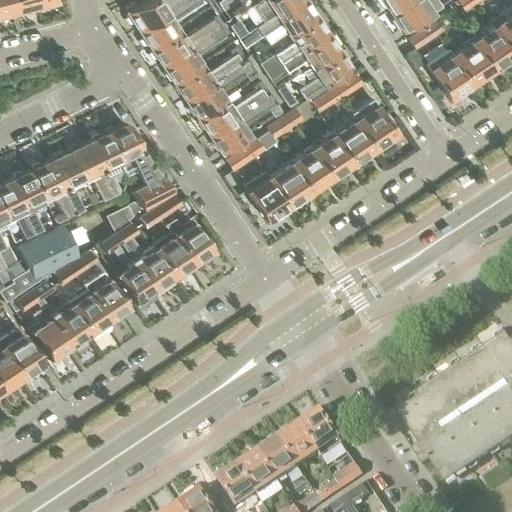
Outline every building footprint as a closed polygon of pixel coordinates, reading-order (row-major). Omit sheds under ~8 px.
[(0,0),(0,12),(12,9),(9,0),(0,0)] [(9,0),(12,9),(33,4),(31,0),(9,0)] [(138,0),(123,10),(134,27),(174,0),(138,0)] [(196,0),(174,0),(134,27),(147,45),(175,26),(170,18),(196,0)] [(216,0),(222,9),(235,0),(216,0)] [(236,24),(230,28),(242,47),(252,41),(251,40),(277,22),(283,31),(311,12),(303,0),(291,0),(253,26),(252,25),(242,32),(236,24)] [(253,26),(291,0),(262,0),(265,4),(247,16),(252,25),(253,26)] [(380,0),(388,12),(405,0),(380,0)] [(405,0),(388,12),(400,30),(428,11),(421,1),(422,0),(405,0)] [(455,0),(462,9),(475,0),(474,0),(455,0)] [(511,14),(509,11),(490,24),(510,53),(511,51),(511,14)] [(311,12),(283,31),(289,40),(257,61),(262,69),(323,29),(311,12)] [(158,63),(220,21),(215,13),(181,35),(175,26),(147,45),(158,63)] [(427,22),(434,32),(442,27),(435,17),(427,22)] [(227,31),(220,21),(158,63),(170,80),(199,62),(193,53),(227,31)] [(434,32),(427,22),(405,37),(412,47),(434,32)] [(488,67),(510,53),(490,24),(469,38),(488,67)] [(306,65),(334,46),(323,29),(262,69),(269,80),(284,70),(283,68),(300,56),(306,65)] [(447,46),(444,47),(467,81),(488,67),(469,38),(450,51),(447,46)] [(170,80),(182,98),(244,57),(234,43),(226,49),(229,54),(204,70),(199,62),(170,80)] [(301,96),(347,65),(334,46),(306,65),(299,70),(305,79),(295,86),(301,96)] [(467,81),(444,47),(422,62),(445,96),(467,81)] [(253,71),(244,57),(182,98),(194,115),(222,96),(217,89),(242,72),(244,76),(253,71)] [(359,83),(351,72),(329,86),(337,97),(359,83)] [(228,105),(222,96),(194,115),(205,132),(268,91),(259,78),(250,84),(252,88),(228,105)] [(315,111),(337,97),(329,86),(323,91),(308,102),(315,111)] [(290,89),(279,96),(285,106),(297,98),(290,89)] [(280,109),(268,91),(205,132),(218,151),(246,132),(240,123),(265,107),(271,116),(280,109)] [(372,103),(350,117),(369,146),(391,132),(372,103)] [(285,111),(292,122),(299,118),(292,107),(285,111)] [(271,136),(278,131),(292,122),(285,111),(271,120),(263,126),(265,129),(272,140),(273,140),(271,136)] [(350,117),(329,132),(348,161),(369,146),(350,117)] [(121,122),(100,132),(115,164),(125,159),(137,183),(156,174),(138,147),(134,149),(121,122)] [(254,137),(244,143),(251,154),(272,140),(265,129),(254,137)] [(107,168),(115,164),(100,132),(81,142),(107,195),(114,192),(116,186),(107,168)] [(329,132),(308,146),(327,175),(348,161),(329,132)] [(99,199),(107,195),(81,142),(63,150),(78,181),(88,177),(99,199)] [(229,169),(251,154),(244,143),(222,158),(229,169)] [(286,160),(305,189),(327,175),(308,146),(286,160)] [(70,185),(78,181),(63,150),(45,159),(71,213),(84,206),(82,202),(79,204),(70,185)] [(62,217),(71,213),(45,159),(26,169),(41,200),(51,195),(62,217)] [(286,160),(264,175),(284,203),(305,189),(286,160)] [(28,206),(37,201),(22,170),(4,179),(30,232),(39,228),(28,206)] [(132,200),(125,203),(128,211),(166,189),(156,174),(137,183),(127,188),(132,200)] [(284,203),(264,175),(243,189),(262,218),(284,203)] [(21,237),(30,232),(4,179),(0,181),(0,216),(1,219),(10,214),(21,237)] [(175,203),(168,193),(148,206),(155,216),(175,203)] [(155,216),(148,206),(133,216),(140,226),(155,216)] [(133,231),(123,217),(108,228),(117,241),(127,258),(128,257),(149,288),(169,275),(148,244),(137,251),(127,235),(133,231)] [(160,224),(166,232),(187,263),(206,250),(186,219),(178,224),(171,217),(160,224)] [(61,234),(56,224),(14,245),(24,266),(6,277),(7,280),(0,284),(0,299),(46,269),(62,258),(70,253),(61,234)] [(117,241),(108,228),(92,238),(94,241),(101,252),(117,241)] [(169,275),(187,263),(166,232),(148,244),(169,275)] [(72,257),(64,262),(70,272),(89,259),(83,250),(72,257)] [(128,302),(149,288),(128,257),(127,258),(108,271),(128,302)] [(64,262),(62,258),(46,269),(55,282),(70,272),(64,262)] [(101,275),(81,289),(102,320),(122,307),(101,275)] [(40,278),(25,288),(31,298),(47,288),(40,278)] [(62,301),(82,333),(102,320),(81,289),(78,284),(69,291),(72,295),(62,301)] [(16,308),(31,298),(25,288),(9,299),(6,302),(11,311),(15,308),(16,308)] [(43,304),(38,307),(63,345),(82,333),(62,301),(51,309),(48,305),(43,304)] [(23,327),(43,359),(63,345),(38,307),(29,314),(33,320),(23,327)] [(511,339),(511,340),(505,332),(503,333),(505,336),(497,341),(495,339),(481,348),(483,351),(475,356),(473,353),(459,363),(461,365),(453,370),(452,368),(437,377),(439,380),(431,385),(429,382),(415,392),(420,399),(412,404),(410,401),(397,411),(419,443),(411,448),(422,465),(430,460),(444,482),(511,436),(511,339)] [(37,363),(17,333),(0,343),(0,350),(17,376),(37,363)] [(0,350),(0,387),(17,376),(0,350)] [(316,408),(295,422),(314,450),(317,453),(325,448),(323,444),(335,436),(316,408)] [(295,422),(275,435),(294,463),(296,467),(305,461),(303,458),(314,450),(295,422)] [(255,448),(274,477),(276,480),(284,475),(282,471),(294,463),(275,435),(255,448)] [(255,448),(234,462),(255,494),(264,488),(262,485),(274,477),(255,448)] [(213,476),(232,505),(242,499),(244,502),(255,494),(234,462),(213,476)] [(361,474),(353,462),(331,476),(333,479),(339,489),(361,474)] [(339,489),(333,479),(314,493),(320,502),(339,489)] [(371,489),(365,481),(346,494),(352,502),(371,489)] [(281,486),(297,511),(304,511),(320,502),(314,493),(297,505),(283,485),(281,486)] [(297,511),(281,486),(279,487),(283,492),(277,497),(281,503),(286,499),(289,504),(276,511),(297,511)] [(176,501),(182,511),(213,511),(197,487),(176,501)] [(336,511),(352,502),(346,494),(328,506),(332,511),(336,511)] [(182,511),(176,501),(159,511),(182,511)]
